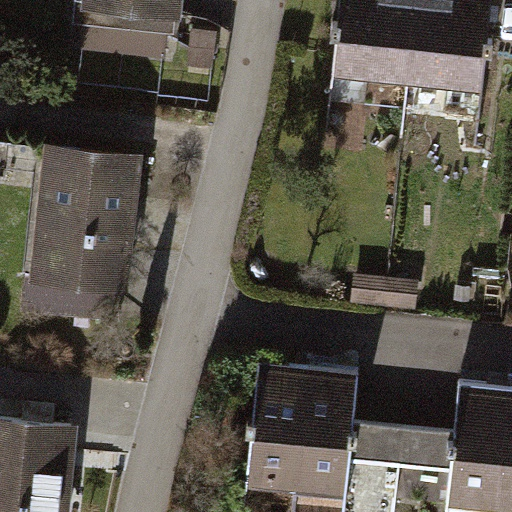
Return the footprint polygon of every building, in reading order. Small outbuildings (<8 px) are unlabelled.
[(87,0),(87,11),(184,21),(186,0),(87,0)] [(344,0),(336,71),(411,79),(419,0),(344,0)] [(419,0),(411,79),(486,87),(494,0),(419,0)] [(48,144),(33,284),(132,294),(147,154),(48,144)] [(249,509),(296,511),(300,511),(311,359),(260,356),(249,509)] [(366,363),(311,359),(300,511),(354,511),(358,469),(362,417),(366,363)] [(447,511),(503,511),(511,390),(511,384),(457,380),(454,423),(450,475),(447,511)] [(511,511),(511,390),(503,511),(511,511)] [(0,417),(0,511),(72,511),(81,425),(0,417)] [(408,420),(362,417),(358,469),(404,472),(408,420)] [(408,420),(404,472),(450,475),(454,423),(408,420)]
